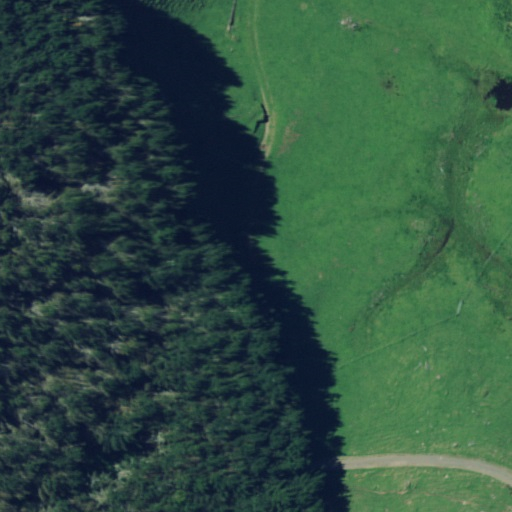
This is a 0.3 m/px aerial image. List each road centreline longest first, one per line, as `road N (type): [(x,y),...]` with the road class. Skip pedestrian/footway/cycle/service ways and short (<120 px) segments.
road 1 (track): [(223,0),(215,64),(238,282),(273,374),(282,472)]
road 2 (track): [(511,485),(282,472)]
